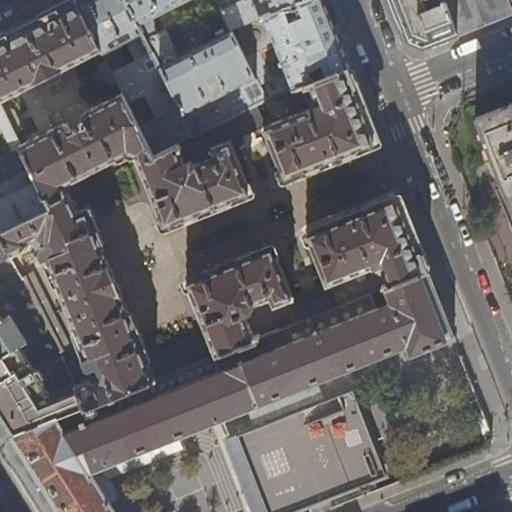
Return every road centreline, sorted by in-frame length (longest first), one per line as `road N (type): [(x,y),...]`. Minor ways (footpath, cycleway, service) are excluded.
road 1 (residential): [(393,90),(511,391)]
road 2 (residential): [(511,44),(393,90)]
